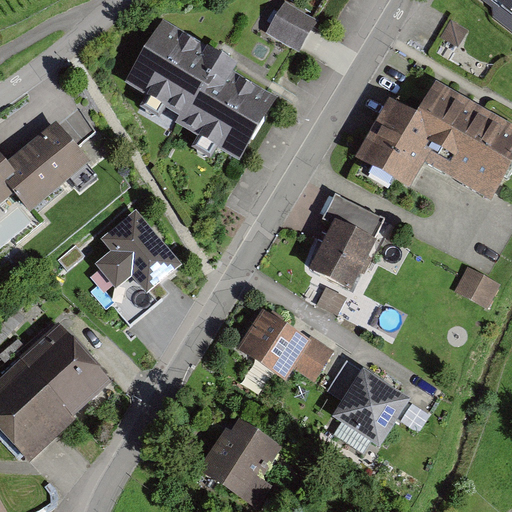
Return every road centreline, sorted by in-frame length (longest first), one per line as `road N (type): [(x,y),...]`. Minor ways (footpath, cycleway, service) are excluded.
road 1 (residential): [(97,511),(220,292),(405,0)]
road 2 (residential): [(125,0),(0,97)]
